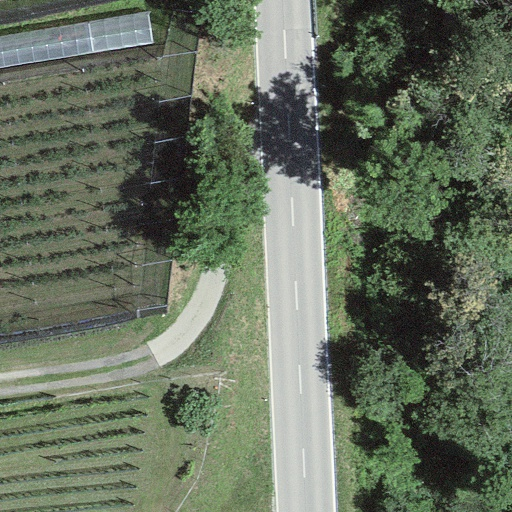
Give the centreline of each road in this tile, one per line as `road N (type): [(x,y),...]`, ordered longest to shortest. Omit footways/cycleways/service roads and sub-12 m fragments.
road 1 (tertiary): [(283,0),(306,511)]
road 2 (track): [(288,137),(228,186),(210,290),(174,344),(129,366),(0,383)]
